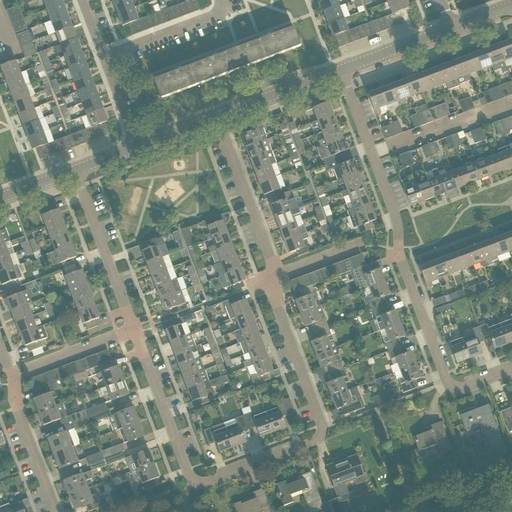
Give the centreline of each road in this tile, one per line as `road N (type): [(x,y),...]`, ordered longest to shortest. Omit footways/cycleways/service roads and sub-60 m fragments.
road 1 (residential): [(73,172),(189,475),(207,482),(246,468),(316,440),(322,429),(217,118)]
road 2 (residential): [(340,72),(444,380),(458,388),(511,368)]
road 3 (residential): [(56,511),(0,346)]
road 4 (residential): [(102,55),(210,16),(220,0)]
road 5 (residential): [(217,118),(340,72)]
